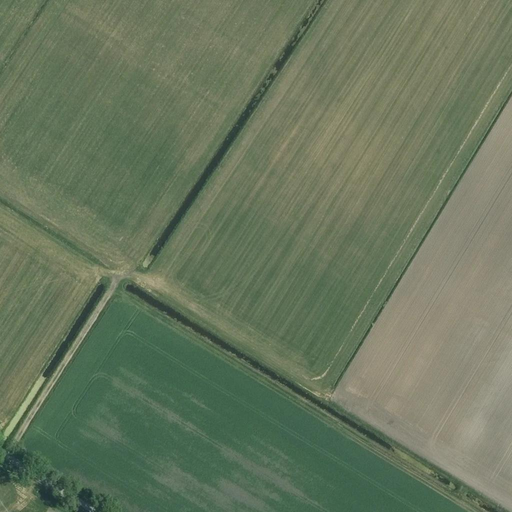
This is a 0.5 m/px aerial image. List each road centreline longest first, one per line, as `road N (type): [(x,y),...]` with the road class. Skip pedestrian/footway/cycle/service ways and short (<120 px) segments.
road 1 (track): [(116,280),(3,457)]
road 2 (track): [(141,280),(116,280),(0,206)]
